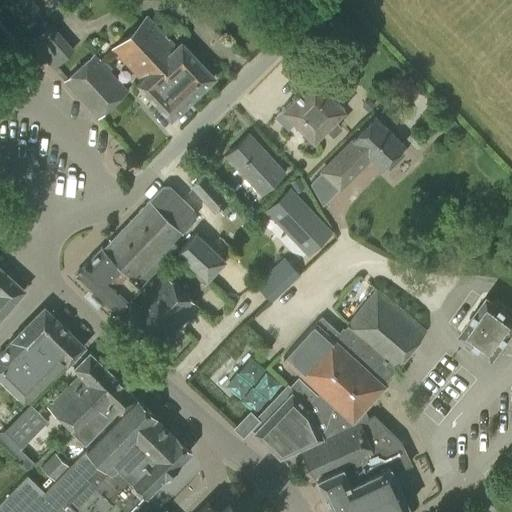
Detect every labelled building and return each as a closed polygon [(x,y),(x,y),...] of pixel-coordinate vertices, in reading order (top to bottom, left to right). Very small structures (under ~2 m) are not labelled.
[(0,0),(22,26),(38,12),(27,0),(0,0)] [(175,46),(146,15),(112,48),(131,68),(127,72),(136,82),(135,82),(169,118),(213,77),(180,42),(175,46)] [(52,68),(73,49),(49,21),(27,40),(52,68)] [(97,117),(127,91),(92,53),(63,80),(97,117)] [(333,83),(319,70),(292,97),(322,130),(324,128),(331,135),(341,125),(334,118),(343,109),(325,91),(333,83)] [(312,140),(322,130),(292,97),(280,109),(281,109),(273,116),(287,129),(294,122),(312,140)] [(389,168),(403,153),(400,149),(404,144),(374,115),(319,171),(339,191),(371,160),(380,169),(385,164),(389,168)] [(260,192),(283,171),(247,133),(225,154),(260,192)] [(229,200),(237,193),(213,167),(206,173),(229,200)] [(229,208),(223,202),(226,199),(203,174),(190,186),(213,211),(216,208),(223,215),(229,208)] [(297,177),(289,182),(295,192),(303,188),(297,177)] [(100,247),(74,274),(113,312),(162,262),(161,261),(174,248),(176,245),(171,240),(185,226),(194,217),(193,209),(169,186),(161,186),(101,248),(100,247)] [(332,232),(289,187),(264,210),(307,255),(332,232)] [(205,279),(223,259),(194,233),(175,252),(205,279)] [(219,235),(209,246),(223,259),(233,249),(219,235)] [(271,302),(299,274),(284,258),(255,286),(271,302)] [(0,315),(23,289),(0,268),(0,315)] [(196,305),(161,272),(118,316),(156,353),(172,337),(169,333),(196,305)] [(426,330),(377,288),(344,328),(342,327),(338,332),(321,316),(281,359),(318,392),(316,394),(297,377),(289,385),(287,383),(255,416),(249,411),(233,427),(242,435),(249,427),(253,431),(252,432),(278,457),(300,447),(314,477),(330,511),(395,511),(407,506),(392,472),(411,464),(400,439),(372,413),(367,415),(364,409),(385,385),(383,383),(397,368),(395,366),(426,330)] [(492,356),(511,329),(511,315),(486,297),(460,332),(492,356)] [(65,363),(83,346),(43,306),(10,339),(11,340),(0,350),(0,378),(22,400),(28,394),(27,394),(61,359),(65,363)] [(101,393),(116,378),(88,351),(72,367),(79,373),(48,406),(69,426),(101,393)] [(101,393),(69,426),(83,440),(115,408),(118,410),(133,395),(116,378),(101,393)] [(128,511),(146,495),(189,450),(135,396),(43,490),(26,472),(0,498),(0,511),(59,511),(68,503),(76,511),(128,511)] [(28,401),(3,426),(24,447),(49,422),(28,401)] [(20,449),(13,456),(26,469),(33,461),(20,449)] [(52,479),(67,465),(54,452),(39,466),(52,479)] [(204,505),(197,511),(170,511),(165,507),(159,511),(214,511),(205,503),(204,505)]
